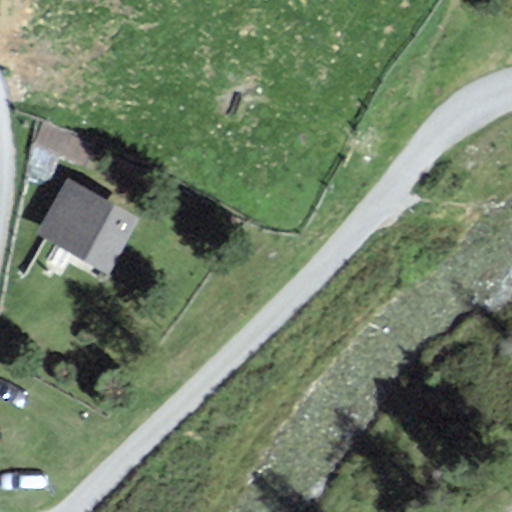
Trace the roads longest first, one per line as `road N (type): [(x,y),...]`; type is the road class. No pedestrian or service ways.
road 1 (track): [(75,511),(367,196)]
road 2 (track): [(367,196),(511,108)]
